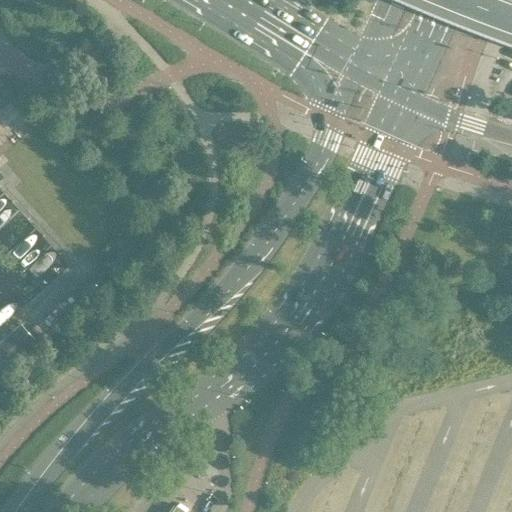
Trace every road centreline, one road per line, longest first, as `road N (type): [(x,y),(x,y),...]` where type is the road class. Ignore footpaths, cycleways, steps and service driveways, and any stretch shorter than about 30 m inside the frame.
road 1 (tertiary): [(69,511),(98,476),(254,363),(287,328),(314,292),(406,96)]
road 2 (tertiary): [(343,124),(290,209),(71,450),(26,511)]
road 3 (primary): [(251,15),(328,87),(343,124)]
road 4 (primary): [(251,15),(363,75)]
